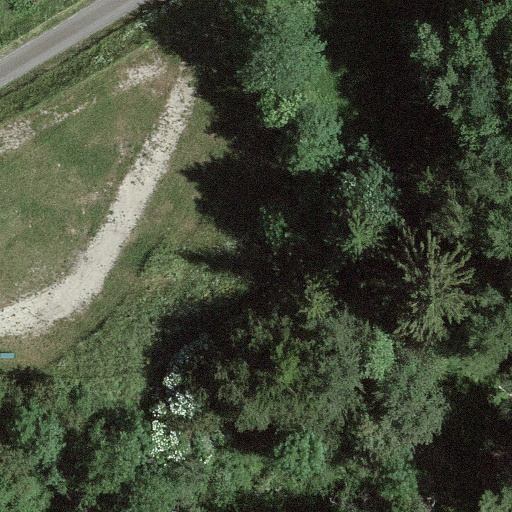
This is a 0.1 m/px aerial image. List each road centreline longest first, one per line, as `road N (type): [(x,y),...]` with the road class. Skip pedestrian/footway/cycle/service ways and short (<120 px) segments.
road 1 (track): [(0,324),(56,304),(92,274),(185,98),(175,61),(148,67)]
road 2 (track): [(148,67),(0,148)]
road 3 (unclassified): [(0,74),(122,0)]
